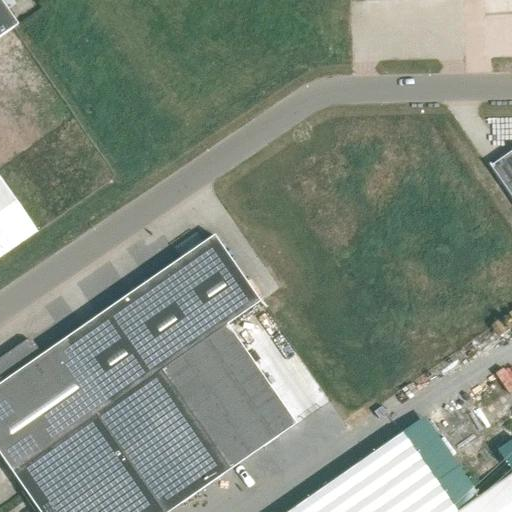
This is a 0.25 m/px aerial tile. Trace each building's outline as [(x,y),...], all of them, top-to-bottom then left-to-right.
[(0,38),(17,27),(0,2),(0,38)] [(511,200),(511,157),(493,171),(489,165),(488,166),(511,200)] [(0,259),(37,234),(36,233),(46,226),(32,206),(22,212),(0,180),(0,259)] [(213,238),(162,273),(208,340),(227,327),(259,304),(213,238)] [(208,340),(162,273),(111,309),(157,375),(161,372),(208,340)] [(157,375),(111,309),(60,344),(106,410),(157,375)] [(208,340),(161,372),(228,469),(230,472),(296,426),(227,327),(208,340)] [(106,410),(60,344),(41,357),(32,344),(26,342),(0,360),(0,457),(12,475),(106,410)] [(157,375),(106,410),(12,475),(37,511),(172,511),(230,472),(228,469),(161,372),(157,375)] [(511,511),(511,474),(458,511),(455,511),(401,435),(289,511),(511,511)] [(501,472),(511,466),(511,442),(511,439),(490,449),(501,472)]
